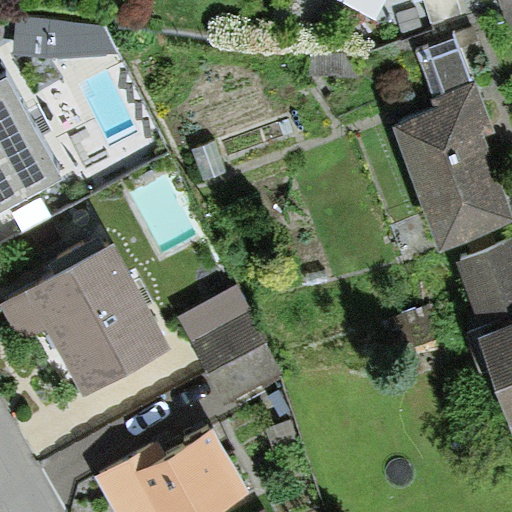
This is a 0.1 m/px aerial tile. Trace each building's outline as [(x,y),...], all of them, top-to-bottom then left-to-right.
[(430,97),(434,108),(389,127),(441,253),(511,223),(511,197),(487,136),(498,131),(476,78),(430,97)] [(0,88),(0,200),(49,172),(0,88)] [(91,234),(0,287),(0,296),(66,407),(161,352),(91,234)] [(511,244),(459,265),(486,335),(478,338),(511,425),(511,244)] [(200,422),(92,483),(107,511),(212,511),(242,495),(200,422)]
